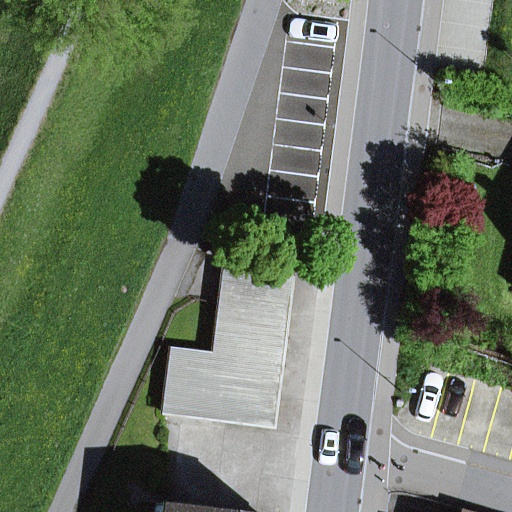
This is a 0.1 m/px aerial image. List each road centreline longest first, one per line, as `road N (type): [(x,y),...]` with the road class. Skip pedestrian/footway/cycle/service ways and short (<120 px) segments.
road 1 (residential): [(265,0),(183,247),(65,511)]
road 2 (secondary): [(395,0),(339,451)]
road 3 (track): [(85,0),(0,197)]
road 4 (residential): [(339,451),(511,497)]
